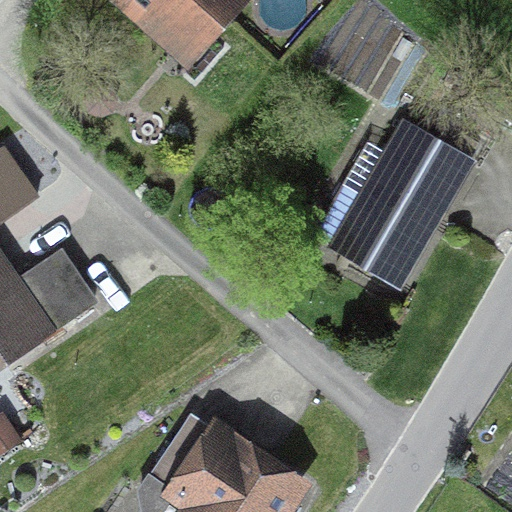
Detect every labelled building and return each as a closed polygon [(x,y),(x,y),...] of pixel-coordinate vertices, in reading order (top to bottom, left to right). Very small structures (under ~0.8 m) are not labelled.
[(130,13),(142,12),(149,19),(161,5),(194,35),(225,0),(120,0),(121,5),(130,13)] [(310,235),(344,255),(394,284),(465,164),(401,127),(360,198),(339,185),(310,235)] [(4,154),(0,156),(0,209),(29,190),(4,154)] [(0,348),(30,328),(38,340),(90,305),(54,253),(5,286),(0,279),(0,348)] [(194,510),(192,511),(277,511),(294,486),(212,431),(170,494),(194,510)]
